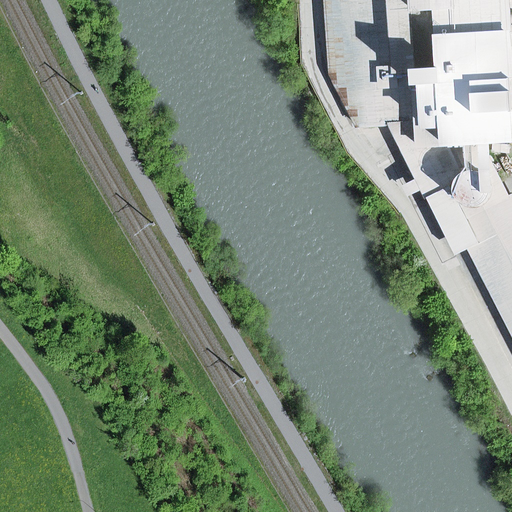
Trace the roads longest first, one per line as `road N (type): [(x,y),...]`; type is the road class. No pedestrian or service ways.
road 1 (unclassified): [(316,0),(318,54),(332,95),(409,212),(511,401)]
road 2 (track): [(0,325),(51,399),(84,511)]
